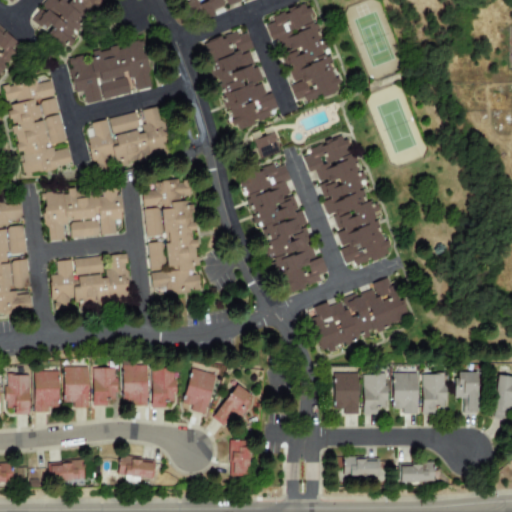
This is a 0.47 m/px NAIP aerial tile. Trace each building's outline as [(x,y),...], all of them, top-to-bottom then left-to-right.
[(44,0),(28,20),(65,50),(107,0),(44,0)] [(193,0),(204,23),(254,0),(193,0)] [(308,3),(270,16),(272,23),(264,25),(269,41),(275,39),(291,85),(290,86),(297,105),(338,91),(308,3)] [(0,70),(19,44),(0,29),(0,70)] [(269,118),(266,111),(275,108),(269,93),(265,94),(260,82),(257,83),(245,51),(251,49),(244,30),(202,46),(235,131),(269,118)] [(150,90),(140,41),(81,53),(82,56),(65,59),(72,94),(81,92),(83,103),(150,90)] [(20,175),(69,165),(66,148),(50,151),(49,145),(63,143),(54,98),(52,98),(48,78),(2,87),(20,175)] [(167,153),(157,107),(140,111),(143,124),(136,126),(133,113),(89,123),(92,137),(86,138),(93,171),(115,166),(115,167),(144,161),(143,159),(167,153)] [(280,153),(275,136),(252,142),(257,159),(280,153)] [(300,157),(306,173),(313,171),(317,182),(316,189),(326,215),(330,214),(334,225),(339,232),(334,233),(338,243),(342,248),(337,250),(343,265),(352,262),(355,267),(375,259),(390,247),(379,235),(371,213),(366,204),(360,187),(364,183),(362,175),(358,177),(347,146),(339,137),(312,147),(300,157)] [(286,295),(327,277),(319,257),(314,259),(309,247),(306,248),(297,227),(303,224),(285,182),(289,181),(281,160),(237,179),(286,295)] [(187,180),(139,184),(141,207),(159,206),(162,243),(145,244),(148,272),(150,289),(163,287),(164,295),(188,293),(188,291),(198,290),(197,275),(189,276),(188,267),(196,266),(194,240),(192,240),(187,180)] [(67,238),(97,237),(97,236),(113,235),(113,221),(119,220),(118,190),(73,191),(41,193),(43,241),(61,240),(61,226),(67,226),(67,238)] [(0,313),(29,311),(27,296),(14,298),(13,292),(9,292),(5,255),(23,253),(20,226),(7,228),(6,221),(19,220),(18,204),(0,205),(0,313)] [(157,209),(142,210),(144,237),(159,237),(157,209)] [(99,257),(53,262),(55,275),(47,276),(51,311),(68,309),(67,306),(127,299),(122,254),(107,256),(109,270),(100,271),(99,257)] [(24,260),(9,261),(10,287),(25,286),(24,260)] [(307,307),(317,349),(405,328),(394,286),(307,307)] [(144,364),(119,363),(119,401),(131,401),(131,404),(143,405),(144,364)] [(85,367),(60,367),(59,402),(70,402),(70,408),(84,408),(85,367)] [(89,405),(104,405),(104,398),(114,398),(114,368),(89,368),(89,405)] [(212,374),(187,368),(180,404),(188,406),(187,411),(203,414),(212,374)] [(173,400),(174,369),(149,369),(148,407),(163,408),(163,400),(173,400)] [(55,371),(30,372),(31,413),(45,413),(45,408),(56,407),(55,371)] [(474,372),(452,373),(453,398),(460,398),(460,414),(475,414),(474,372)] [(355,373),(330,374),(331,413),(356,413),(355,373)] [(414,414),(414,373),(389,373),(390,409),(400,409),(400,414),(414,414)] [(360,374),(360,415),(374,415),(374,408),(383,408),(383,375),(360,374)] [(418,375),(419,414),(433,414),(433,407),(442,407),(441,374),(418,375)] [(26,375),(3,375),(2,408),(12,409),(12,414),(26,415),(26,375)] [(511,407),(511,376),(493,375),(489,415),(511,417),(511,407)] [(238,418),(250,395),(230,384),(211,420),(221,425),(228,413),(238,418)] [(227,474),(246,474),(246,441),(228,441),(227,474)] [(116,457),(115,475),(148,478),(150,460),(116,457)] [(340,477),(374,476),(374,457),(340,457),(340,477)] [(46,462),(47,484),(81,484),(81,461),(46,462)] [(0,464),(0,483),(9,483),(9,464),(0,464)] [(430,482),(431,464),(396,464),(396,481),(430,482)]
